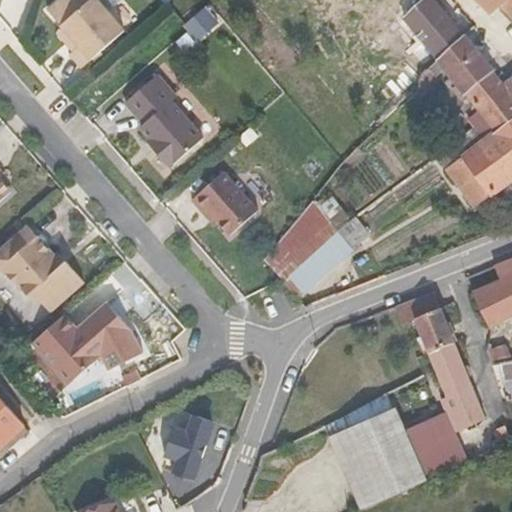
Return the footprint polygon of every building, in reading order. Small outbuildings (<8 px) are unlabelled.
[(84,66),(126,30),(101,0),(60,0),(51,8),(75,36),(82,45),(78,48),(73,52),(84,66)] [(423,41),(438,60),(464,36),(434,0),(422,0),(404,18),(423,41)] [(511,0),(477,0),(481,4),(501,9),(511,19),(511,0)] [(70,39),(78,48),(82,45),(75,36),(70,39)] [(511,94),(464,36),(438,60),(495,132),(511,119),(511,94)] [(412,51),(427,70),(429,68),(438,60),(423,41),(412,51)] [(436,77),(429,68),(427,70),(421,76),(422,88),(423,89),(436,77)] [(145,124),(141,127),(157,146),(155,148),(171,167),(204,138),(173,100),(179,95),(160,73),(126,102),(145,124)] [(511,119),(495,132),(493,134),(497,138),(511,159),(511,119)] [(438,156),(447,168),(477,146),(468,134),(438,156)] [(511,159),(495,175),(501,186),(491,192),(469,162),(497,138),(493,134),(477,146),(447,168),(475,207),(506,185),(511,180),(511,159)] [(511,159),(497,138),(469,162),(491,192),(501,186),(495,175),(511,159)] [(225,171),(193,200),(204,213),(208,210),(216,219),(231,235),(259,210),(225,171)] [(0,200),(12,190),(0,176),(0,200)] [(355,251),(337,231),(313,199),(307,207),(287,231),(265,259),(300,300),(355,251)] [(204,213),(213,222),(216,219),(208,210),(204,213)] [(341,230),(357,245),(370,232),(354,217),(341,230)] [(81,282),(62,263),(63,262),(26,223),(0,246),(0,279),(2,281),(6,277),(51,321),(73,299),(71,298),(81,288),(81,282)] [(511,260),(495,267),(502,281),(473,293),(493,329),(511,317),(511,260)] [(440,309),(434,292),(396,307),(403,325),(415,320),(440,309)] [(76,328),(64,313),(32,342),(68,383),(100,355),(109,369),(144,351),(131,329),(106,301),(76,328)] [(456,342),(443,308),(440,309),(415,320),(428,353),(456,342)] [(446,412),(456,433),(486,420),(456,342),(428,353),(445,398),(442,400),(446,412)] [(511,358),(507,345),(489,350),(495,366),(501,365),(511,362),(511,358)] [(511,380),(511,362),(501,365),(505,382),(511,380)] [(392,392),(325,426),(330,437),(398,408),(392,392)] [(25,425),(0,399),(0,452),(3,456),(20,441),(20,438),(28,430),(25,427),(25,425)] [(428,481),(407,430),(398,408),(330,437),(362,511),(428,481)] [(446,412),(407,430),(428,481),(469,463),(456,433),(446,412)] [(193,468),(199,470),(214,426),(211,420),(199,416),(193,419),(188,431),(176,427),(166,455),(179,460),(174,472),(189,478),(193,468)] [(121,511),(117,502),(95,511),(121,511)]
